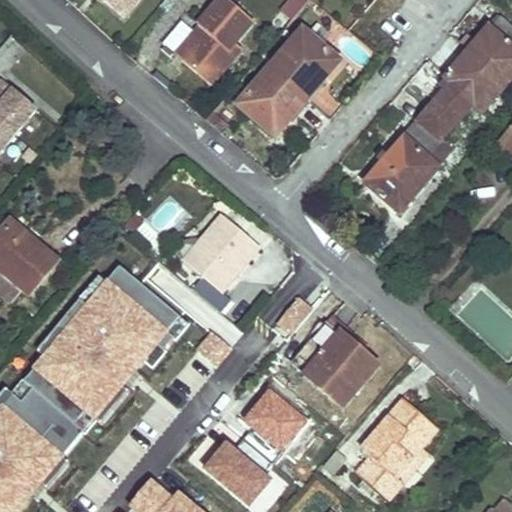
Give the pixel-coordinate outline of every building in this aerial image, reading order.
[(105,0),(126,18),(140,0),(105,0)] [(255,22),(227,0),(222,0),(199,27),(207,34),(183,61),(212,85),(241,51),(235,45),(255,22)] [(311,1),(310,0),(269,0),(283,11),(275,21),(286,31),(311,1)] [(511,28),(499,18),(449,76),(456,81),(367,186),(394,209),(415,182),(423,189),(439,170),(425,158),(443,139),(476,105),(485,113),(511,81),(511,28)] [(207,34),(199,27),(176,55),(183,61),(207,34)] [(341,62),(304,30),(238,107),(275,139),(341,62)] [(0,156),(38,109),(0,80),(0,156)] [(511,133),(499,148),(511,158),(511,133)] [(456,150),(443,139),(425,158),(439,170),(456,150)] [(423,189),(415,182),(394,209),(401,215),(423,189)] [(171,197),(146,224),(162,239),(188,213),(171,197)] [(225,216),(185,263),(223,295),(263,248),(225,216)] [(35,242),(11,224),(0,236),(0,294),(12,305),(24,292),(30,297),(55,268),(37,252),(31,247),(35,242)] [(59,264),(40,248),(37,252),(55,268),(59,264)] [(0,397),(0,511),(22,511),(76,442),(84,448),(183,318),(117,268),(87,307),(75,298),(0,397)] [(348,331),(332,318),(292,364),(344,409),(378,368),(364,356),(361,359),(339,341),(342,336),(348,331)] [(364,356),(342,336),(339,341),(361,359),(364,356)] [(158,381),(184,400),(202,374),(176,355),(158,381)] [(439,429),(405,402),(364,451),(373,459),(359,475),(390,501),(429,456),(422,450),(439,429)] [(252,511),(276,482),(227,443),(203,472),(252,511)] [(203,511),(179,493),(175,498),(153,481),(129,511),(203,511)]
